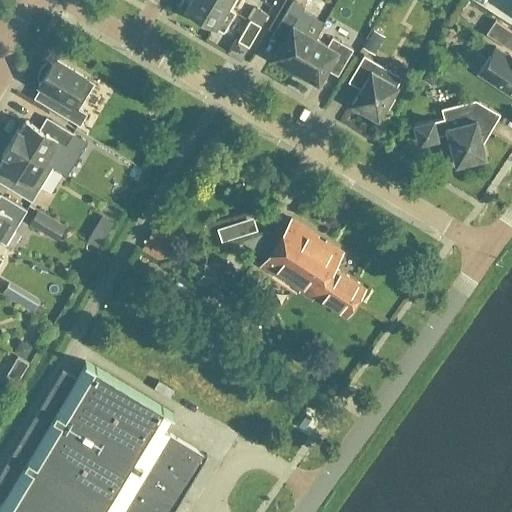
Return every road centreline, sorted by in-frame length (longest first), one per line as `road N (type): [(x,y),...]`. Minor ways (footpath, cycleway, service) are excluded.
road 1 (residential): [(135,42),(492,255)]
road 2 (residential): [(306,511),(492,255)]
road 3 (unknown): [(186,511),(237,449),(269,453),(319,494)]
